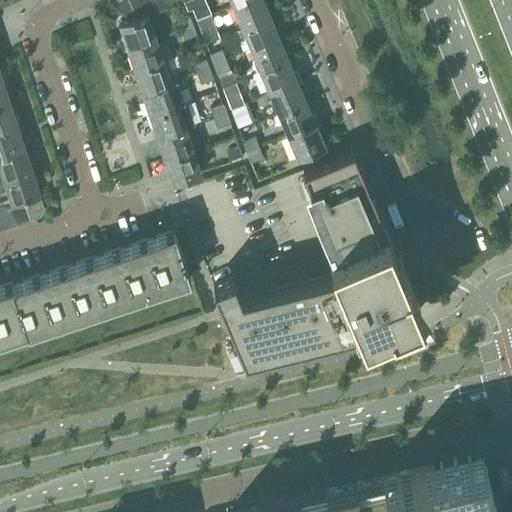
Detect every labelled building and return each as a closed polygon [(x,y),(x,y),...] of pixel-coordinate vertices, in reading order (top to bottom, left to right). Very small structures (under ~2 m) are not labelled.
[(130,0),(137,16),(148,13),(148,14),(149,13),(143,0),(130,0)] [(156,0),(143,0),(149,13),(160,9),(156,0)] [(168,0),(156,0),(160,9),(170,4),(168,0)] [(270,13),(264,0),(239,0),(233,3),(242,25),(270,13)] [(176,17),(180,27),(193,22),(189,12),(176,17)] [(210,12),(197,17),(200,26),(213,22),(210,12)] [(120,22),(127,45),(155,36),(148,14),(148,13),(137,16),(120,22)] [(279,34),(270,13),(242,25),(252,46),(279,34)] [(193,22),(180,27),(184,37),(196,32),(193,22)] [(289,56),(279,34),(252,46),(261,68),(289,56)] [(127,45),(135,67),(163,58),(155,36),(127,45)] [(210,52),(214,61),(227,57),(223,47),(210,52)] [(298,78),(289,56),(261,68),(270,90),(298,78)] [(193,61),(197,71),(209,66),(206,57),(193,61)] [(227,57),(214,61),(218,71),(230,66),(227,57)] [(135,67),(142,90),(177,78),(174,68),(167,70),(163,58),(135,67)] [(209,66),(197,71),(200,81),(213,76),(209,66)] [(219,75),(222,84),(237,78),(234,70),(219,75)] [(0,103),(11,100),(3,78),(0,78),(0,103)] [(142,90),(149,112),(184,100),(185,100),(177,78),(142,90)] [(307,100),(298,78),(270,90),(279,111),(307,100)] [(240,90),(227,95),(231,105),(244,100),(240,90)] [(243,101),(231,106),(239,128),(256,121),(247,99),(243,101)] [(0,128),(18,122),(11,100),(0,103),(0,128)] [(184,100),(149,112),(157,135),(185,125),(194,122),(187,100),(185,100),(184,100)] [(316,121),(307,100),(279,111),(288,133),(316,121)] [(210,105),(214,115),(226,110),(223,101),(210,105)] [(226,110),(214,115),(217,125),(230,120),(226,110)] [(326,144),(316,121),(288,133),(298,156),(326,144)] [(0,153),(25,145),(18,122),(0,128),(0,153)] [(185,125),(157,135),(165,157),(193,148),(185,125)] [(244,140),(247,150),(260,145),(256,135),(244,140)] [(0,178),(33,167),(25,145),(0,153),(0,164),(1,167),(0,166),(0,178)] [(260,145),(247,150),(251,159),(264,154),(260,145)] [(238,146),(227,150),(230,159),(241,155),(238,146)] [(193,148),(165,157),(172,179),(173,181),(201,172),(200,170),(193,148)] [(214,280),(213,281),(224,307),(233,329),(244,354),(272,347),(286,344),(302,340),(316,337),(331,333),(346,329),(360,326),(363,333),(394,320),(399,318),(398,316),(407,312),(417,308),(418,310),(421,309),(409,282),(400,258),(394,245),(383,219),(383,218),(377,205),(371,190),(366,178),(359,163),(354,151),(353,148),(304,169),(303,169),(309,186),(314,200),(336,252),(331,254),(329,255),(335,268),(338,274),(243,298),(242,295),(241,291),(234,275),(233,272),(214,280)] [(22,196),(30,218),(40,215),(44,207),(39,191),(40,190),(33,167),(0,178),(0,189),(8,187),(11,198),(12,200),(22,196)] [(11,198),(19,222),(30,218),(22,196),(12,200),(11,198)] [(0,202),(0,204),(7,226),(19,222),(11,198),(0,202)] [(174,228),(120,246),(136,293),(190,275),(174,228)] [(120,246),(66,264),(82,311),(136,293),(120,246)] [(12,280),(28,329),(82,311),(66,264),(13,281),(12,280)] [(12,280),(0,283),(0,336),(27,328),(28,329),(12,280)] [(497,511),(489,479),(483,452),(433,463),(409,470),(269,502),(257,505),(228,511),(497,511)]
